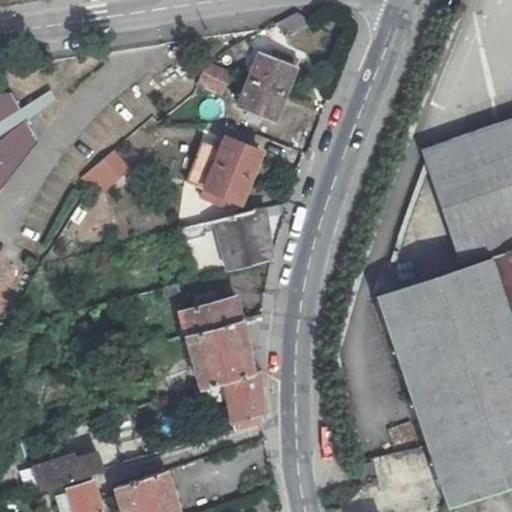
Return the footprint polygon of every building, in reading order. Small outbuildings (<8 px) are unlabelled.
[(294,14),(271,25),(287,35),(310,22),(294,14)] [(228,44),(225,47),(231,59),(246,52),(240,39),(228,44)] [(273,120),(297,58),(274,48),(270,58),(257,53),(237,107),(273,120)] [(220,93),(228,73),(203,63),(195,83),(220,93)] [(0,188),(35,145),(25,129),(16,136),(11,126),(20,120),(11,103),(0,105),(0,188)] [(511,119),(418,153),(457,266),(491,256),(511,248),(511,119)] [(219,152),(204,189),(238,203),(259,152),(225,138),(219,152)] [(204,189),(219,152),(202,145),(186,182),(204,189)] [(112,153),(93,169),(106,185),(126,169),(112,153)] [(282,216),(285,206),(263,208),(214,220),(217,232),(227,272),(271,262),(264,218),(282,216)] [(198,237),(217,232),(214,220),(195,225),(198,237)] [(195,225),(177,230),(180,242),(198,237),(195,225)] [(511,248),(491,256),(511,321),(511,248)] [(443,511),(511,488),(511,321),(491,256),(457,266),(372,294),(443,511)] [(173,286),(160,289),(163,299),(175,295),(173,286)] [(180,313),(186,336),(238,321),(233,299),(180,313)] [(203,387),(251,373),(238,321),(186,336),(199,388),(203,387)] [(260,424),(259,401),(257,371),(251,373),(203,387),(204,390),(183,396),(186,410),(229,398),(237,431),(260,424)] [(47,375),(23,382),(16,406),(38,403),(47,375)] [(110,415),(116,439),(116,441),(135,436),(128,409),(110,415)] [(102,442),(116,439),(110,415),(96,419),(102,442)] [(193,444),(213,438),(208,421),(188,427),(193,444)] [(69,457),(56,461),(31,468),(37,490),(101,471),(96,454),(71,461),(69,457)] [(372,463),(357,466),(362,488),(377,484),(372,463)] [(115,488),(121,511),(176,511),(164,471),(115,488)] [(72,511),(100,511),(93,486),(67,494),(72,511)] [(511,511),(511,488),(443,511),(511,511)] [(54,498),(58,511),(72,511),(67,494),(54,498)]
